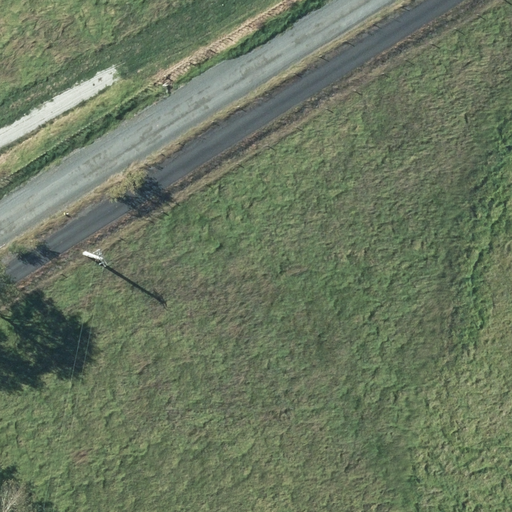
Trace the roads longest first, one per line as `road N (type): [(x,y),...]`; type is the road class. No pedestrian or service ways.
road 1 (unknown): [(0,190),(200,70)]
road 2 (unknown): [(0,128),(124,60),(166,53),(200,70)]
road 3 (unknown): [(316,0),(200,70)]
